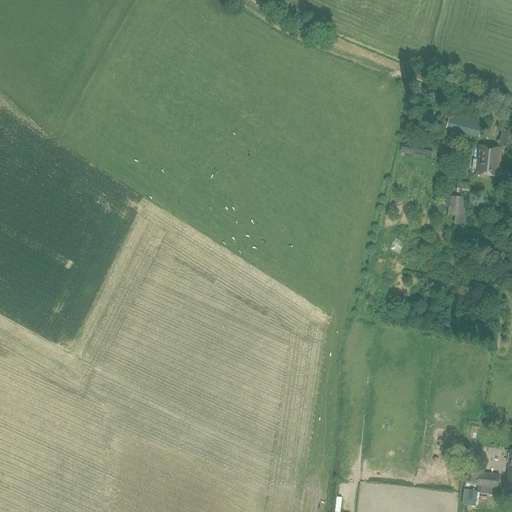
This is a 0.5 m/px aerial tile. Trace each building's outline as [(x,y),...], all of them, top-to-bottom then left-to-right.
[(446,129),(480,139),(484,122),(451,112),(448,123),(443,121),(438,138),(443,140),(446,129)] [(499,146),(511,148),(511,131),(503,130),(499,146)] [(503,149),(480,146),(476,175),(499,178),(503,149)] [(455,182),(454,188),(467,191),(468,184),(455,182)] [(463,209),(464,197),(449,196),(448,217),(455,217),(454,224),(464,225),(465,210),(463,209)] [(493,488),(498,488),(500,475),(479,472),(477,485),(482,486),(481,493),(493,494),(493,488)] [(475,506),(478,491),(464,489),(462,504),(475,506)]
